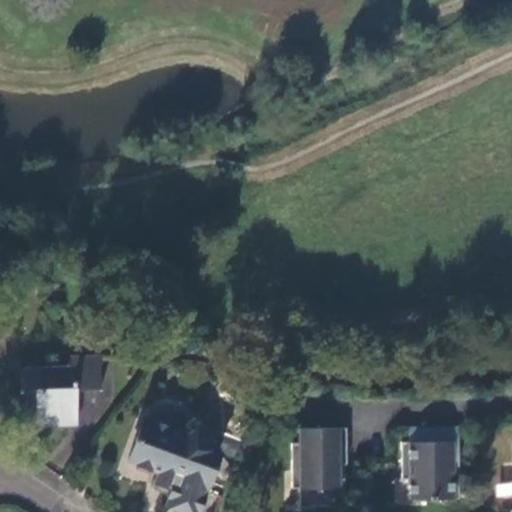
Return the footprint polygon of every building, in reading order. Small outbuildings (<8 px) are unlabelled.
[(39,425),(79,423),(77,391),(103,389),(101,362),(73,362),(73,373),(21,375),(22,393),(37,392),(39,425)] [(402,479),(410,479),(410,499),(460,498),(460,474),(455,474),(455,461),(460,461),(459,426),(409,426),(409,441),(402,442),(402,479)] [(347,463),(347,427),(300,428),(300,443),(292,443),(293,488),(300,488),(300,507),(345,506),(345,477),(340,477),(340,463),(345,463),(347,463)] [(159,507),(199,505),(195,430),(143,432),(144,454),(157,454),(157,465),(159,507)] [(144,454),(143,432),(128,432),(127,447),(124,449),(123,458),(127,461),(144,461),(144,454)] [(144,464),(157,465),(157,454),(144,454),(144,461),(144,464)] [(511,481),(495,483),(496,498),(511,496),(511,481)]
